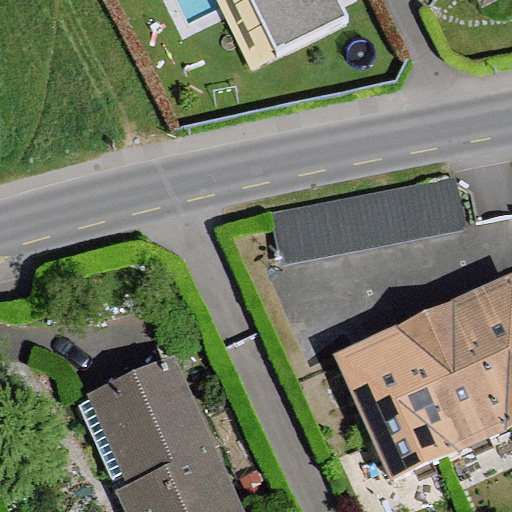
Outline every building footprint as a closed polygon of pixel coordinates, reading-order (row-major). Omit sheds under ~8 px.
[(295,0),(263,0),(272,14),(295,0)] [(511,0),(479,0),(489,18),(511,5),(511,0)] [(457,182),(272,217),(282,271),(468,235),(457,182)] [(511,289),(343,366),(400,492),(511,441),(511,289)] [(246,511),(184,374),(90,416),(133,511),(246,511)]
